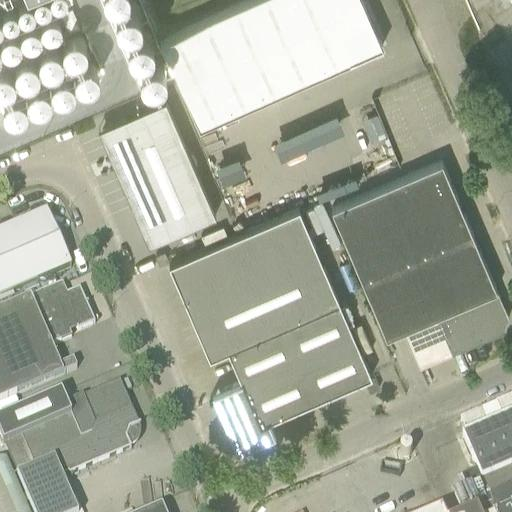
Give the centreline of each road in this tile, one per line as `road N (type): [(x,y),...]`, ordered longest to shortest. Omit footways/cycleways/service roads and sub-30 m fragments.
road 1 (unclassified): [(0,181),(45,170),(82,196),(215,503)]
road 2 (unclassified): [(215,503),(511,373)]
road 3 (unclassified): [(511,206),(422,0)]
